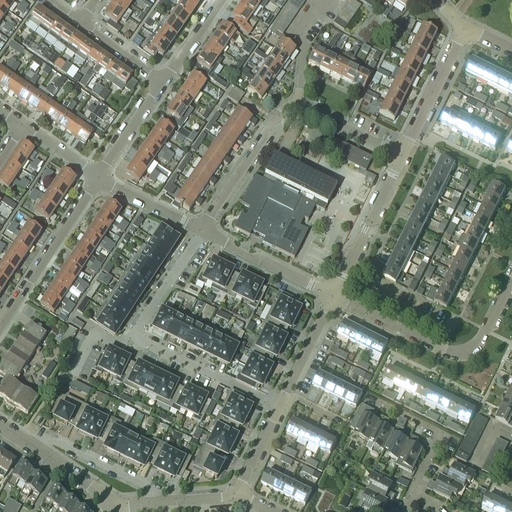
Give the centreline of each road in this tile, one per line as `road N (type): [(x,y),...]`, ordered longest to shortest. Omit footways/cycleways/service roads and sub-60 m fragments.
road 1 (residential): [(203,231),(132,341),(278,409)]
road 2 (residential): [(403,157),(297,103),(273,119),(203,231)]
road 3 (residential): [(332,296),(451,355),(477,344),(511,280)]
road 4 (residential): [(0,330),(99,178)]
road 5 (residential): [(332,296),(403,157)]
road 6 (tertiary): [(0,423),(116,511)]
road 7 (residential): [(332,296),(203,231)]
road 8 (residential): [(403,157),(464,31)]
road 9 (residential): [(278,409),(332,296)]
road 10 (residential): [(116,511),(238,494)]
